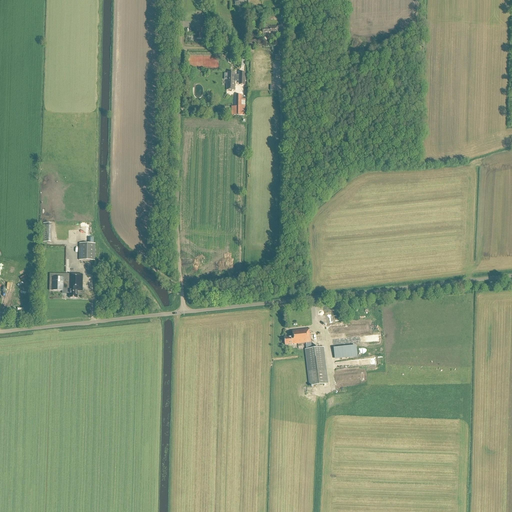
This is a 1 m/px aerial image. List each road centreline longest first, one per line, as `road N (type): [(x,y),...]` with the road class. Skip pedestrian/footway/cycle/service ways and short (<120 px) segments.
road 1 (unclassified): [(182,312),(511,274)]
road 2 (unclassified): [(182,312),(174,241),(181,0)]
road 3 (unclassified): [(0,333),(182,312)]
